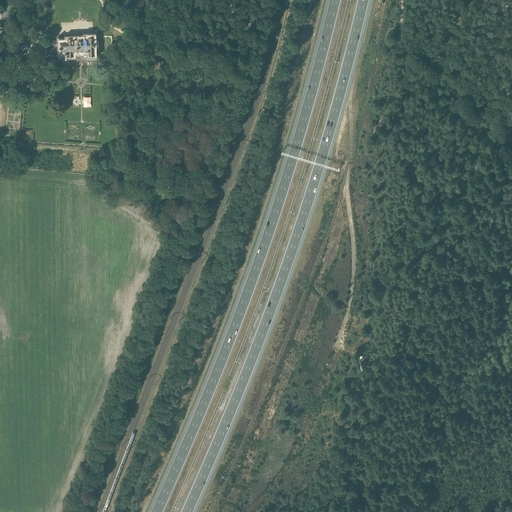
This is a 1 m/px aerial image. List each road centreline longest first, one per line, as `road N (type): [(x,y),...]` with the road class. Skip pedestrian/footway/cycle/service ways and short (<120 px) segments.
road 1 (motorway): [(334,0),(258,262),(156,511)]
road 2 (motorway): [(186,511),(285,268),(362,0)]
road 3 (track): [(336,347),(353,273),(346,68)]
